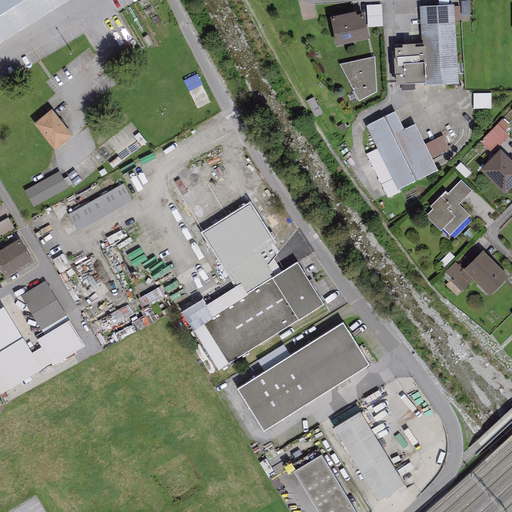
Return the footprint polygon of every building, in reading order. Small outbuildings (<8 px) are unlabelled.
[(0,0),(0,44),(71,0),(0,0)] [(382,5),(366,6),(368,28),(383,27),(382,5)] [(454,6),(419,7),(421,35),(424,35),(424,49),(415,50),(415,46),(402,47),(402,50),(394,50),(395,61),(393,61),(394,77),(396,77),(395,88),(405,87),(405,86),(424,86),(424,87),(458,85),(454,6)] [(356,13),(330,19),(336,48),(369,41),(363,16),(357,17),(356,13)] [(375,58),(339,65),(358,102),(377,93),(375,58)] [(200,109),(213,103),(199,75),(186,81),(200,109)] [(51,112),(34,126),(54,151),(72,137),(51,112)] [(395,114),(366,128),(397,191),(437,172),(415,126),(404,131),(395,114)] [(183,141),(163,152),(175,175),(170,177),(178,193),(165,200),(173,215),(186,209),(187,211),(213,197),(183,141)] [(511,188),(511,163),(500,151),(480,172),(505,196),(511,188)] [(157,155),(140,163),(149,178),(165,170),(157,155)] [(59,170),(24,189),(32,205),(67,186),(59,170)] [(472,192),(461,181),(447,195),(445,192),(430,208),(432,210),(425,217),(440,232),(443,229),(450,236),(469,216),(459,205),(472,192)] [(123,182),(68,213),(77,229),(132,198),(123,182)] [(8,216),(0,220),(0,235),(14,228),(8,216)] [(20,236),(0,247),(0,266),(6,276),(34,260),(20,236)] [(59,273),(74,268),(69,252),(54,257),(59,273)] [(489,298),(509,278),(483,252),(466,268),(463,271),(472,281),(489,298)] [(192,325),(217,366),(324,301),(297,258),(281,268),(272,253),(237,275),(241,281),(204,303),(211,313),(192,325)] [(206,259),(138,297),(144,307),(211,270),(206,259)] [(462,270),(455,263),(445,273),(451,279),(450,281),(461,292),(472,281),(463,271),(466,268),(464,267),(462,270)] [(4,304),(0,306),(0,390),(85,345),(46,278),(20,293),(43,332),(37,336),(42,345),(32,351),(4,304)] [(264,427),(370,361),(344,319),(237,385),(264,427)] [(360,407),(333,423),(378,498),(406,481),(360,407)] [(358,511),(321,451),(293,468),(319,511),(358,511)]
